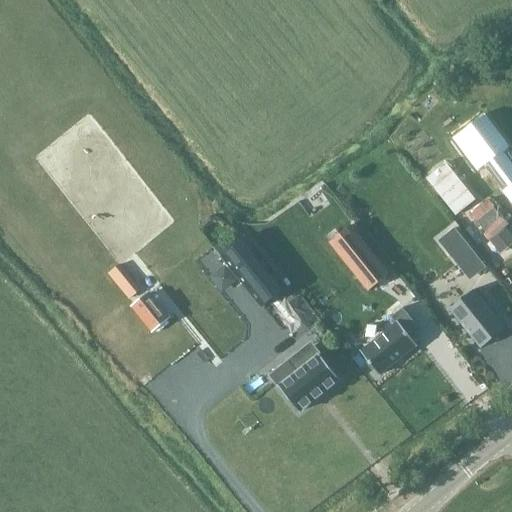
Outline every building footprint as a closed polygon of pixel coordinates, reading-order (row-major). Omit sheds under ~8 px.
[(485,115),(459,134),(511,204),(511,164),(503,152),(509,148),(485,115)] [(446,163),(426,179),(455,216),(476,200),(446,162),(446,163)] [(351,224),(330,241),(368,288),(388,272),(351,224)] [(453,229),(439,240),(469,278),(483,267),(453,229)] [(511,236),(506,229),(489,242),(500,254),(511,244),(511,236)] [(246,238),(221,257),(261,307),(286,288),(246,238)] [(139,291),(118,265),(107,274),(128,300),(139,291)] [(474,290),(449,309),(481,349),(505,329),(474,290)] [(154,330),(167,320),(147,295),(134,305),(154,330)] [(393,297),(384,304),(389,311),(399,303),(394,297),(393,297)] [(396,324),(360,352),(379,375),(417,345),(408,335),(417,327),(402,308),(391,317),(396,324)] [(319,355),(298,372),(289,361),(270,376),(299,412),(339,380),(319,355)]
